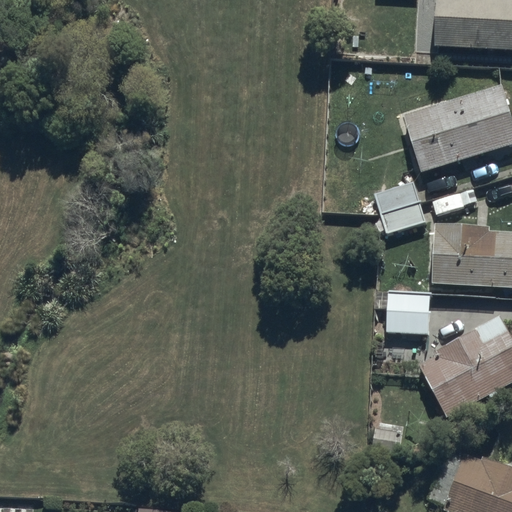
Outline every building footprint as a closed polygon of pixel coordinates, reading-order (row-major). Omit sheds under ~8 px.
[(511,5),(440,3),(436,55),(511,59),(511,5)] [(511,119),(504,94),(406,124),(424,182),(511,153),(511,119)] [(416,189),(377,202),(389,243),(428,231),(416,189)] [(492,236),(437,234),(437,293),(511,296),(511,241),(492,241),(492,236)] [(377,316),(390,316),(390,340),(430,340),(431,295),(390,295),(390,296),(377,297),(377,316)] [(439,365),(421,374),(448,427),(490,404),(493,409),(502,404),(500,401),(511,395),(511,342),(504,327),(437,362),(439,365)] [(377,438),(377,439),(376,458),(402,460),(403,440),(377,438)] [(484,469),(466,462),(448,511),(511,511),(511,474),(486,465),(484,469)]
